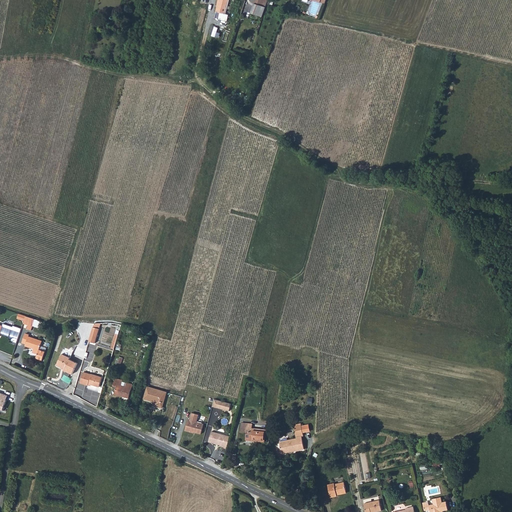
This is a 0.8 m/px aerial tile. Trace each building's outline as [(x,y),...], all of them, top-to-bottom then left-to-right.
[(230,5),(227,5),(228,0),(217,0),(215,11),(225,13),(226,8),(229,9),(230,5)] [(266,6),(255,2),(251,13),(262,17),(266,6)] [(26,317),(24,324),(28,326),(27,329),(31,330),(35,320),(26,317)] [(3,324),(2,326),(0,331),(0,332),(11,336),(10,341),(16,343),(20,328),(12,326),(12,327),(3,324)] [(93,329),(89,343),(95,345),(99,331),(93,329)] [(27,336),(28,334),(23,333),(20,343),(24,344),(24,346),(32,349),(31,353),(36,354),(35,358),(41,360),(43,351),(38,350),(41,341),(27,336)] [(62,355),(57,366),(64,370),(64,372),(72,375),(77,365),(69,361),(70,359),(62,355)] [(93,375),(84,373),(81,383),(89,385),(89,384),(100,387),(102,378),(93,375)] [(121,386),(122,383),(114,381),(112,387),(116,388),(114,395),(128,399),(132,385),(125,383),(124,387),(121,386)] [(157,408),(162,409),(167,394),(147,388),(144,400),(158,404),(157,408)] [(218,401),(216,408),(229,412),(231,405),(218,401)] [(194,434),(201,436),(204,425),(197,424),(198,416),(191,415),(190,422),(188,421),(185,432),(194,435),(194,434)] [(241,433),(247,433),(247,440),(265,441),(265,430),(252,429),(252,425),(242,424),(241,433)] [(297,439),(281,442),(283,454),(304,449),(302,437),(304,436),(302,426),(295,427),(297,439)] [(230,439),(228,438),(212,433),(209,444),(224,448),(223,450),(227,451),(230,439)] [(335,485),(335,484),(329,486),(332,499),(338,497),(338,496),(338,495),(347,492),(344,483),(335,485)] [(434,501),(435,506),(430,508),(431,511),(447,511),(448,511),(447,508),(446,504),(443,505),(442,499),(434,501)] [(378,511),(381,511),(380,501),(364,503),(365,511),(378,511)]
